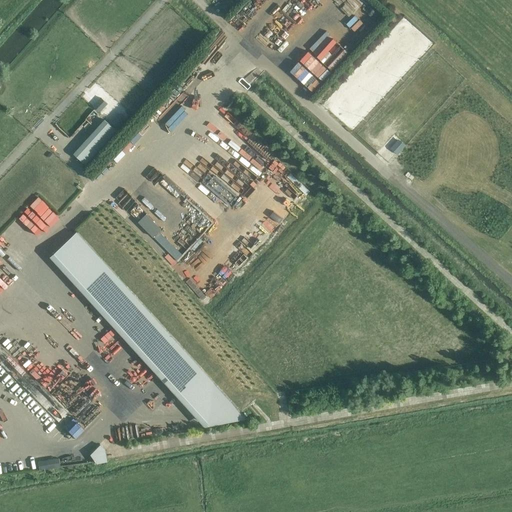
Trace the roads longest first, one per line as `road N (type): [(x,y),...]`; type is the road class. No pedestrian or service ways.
road 1 (track): [(511,283),(197,0)]
road 2 (track): [(162,0),(0,171)]
